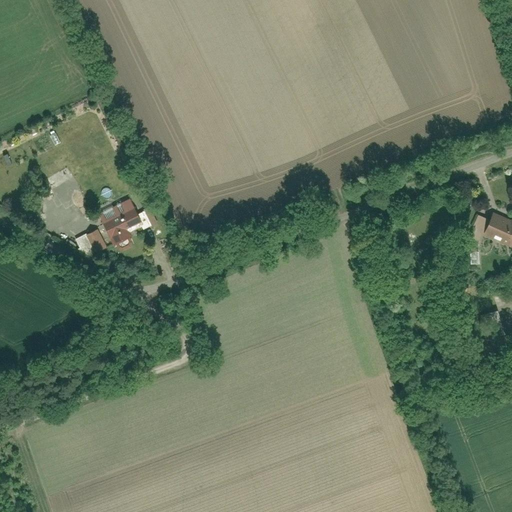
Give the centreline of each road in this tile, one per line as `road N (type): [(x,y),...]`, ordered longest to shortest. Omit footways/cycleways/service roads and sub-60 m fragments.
road 1 (unclassified): [(511,147),(140,294)]
road 2 (unclassified): [(0,421),(152,355),(163,335),(140,294)]
road 3 (unclassified): [(140,294),(0,215)]
